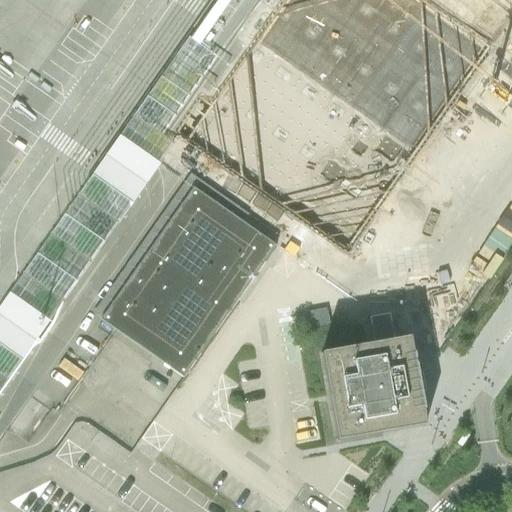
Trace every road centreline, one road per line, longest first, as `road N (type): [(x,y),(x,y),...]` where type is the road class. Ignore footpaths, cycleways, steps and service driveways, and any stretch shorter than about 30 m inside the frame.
road 1 (unknown): [(305,108),(291,150),(317,307)]
road 2 (unknown): [(305,108),(372,115),(434,21)]
road 3 (unknown): [(305,108),(380,0)]
